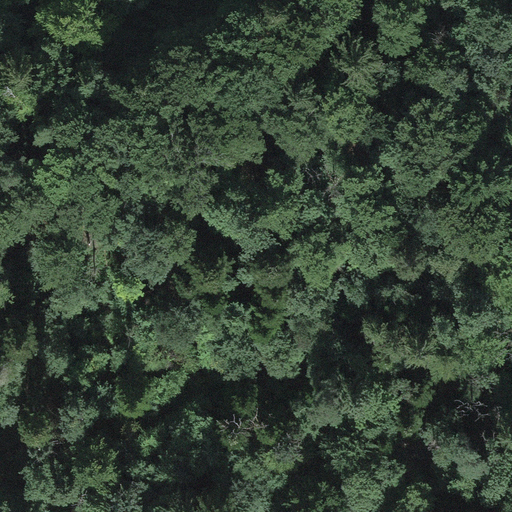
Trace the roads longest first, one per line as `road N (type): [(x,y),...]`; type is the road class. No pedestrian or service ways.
road 1 (track): [(511,442),(417,445),(336,463),(306,482)]
road 2 (track): [(98,449),(306,482)]
